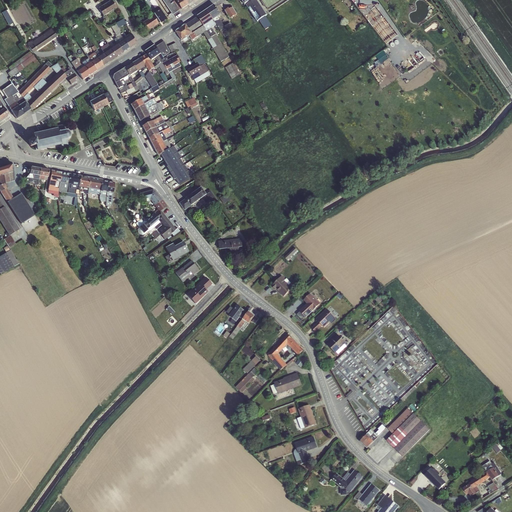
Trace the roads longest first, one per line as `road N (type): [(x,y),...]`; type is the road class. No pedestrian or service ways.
road 1 (tertiary): [(436,510),(352,447),(300,335),(231,278),(159,182)]
road 2 (tertiary): [(20,157),(159,182)]
road 3 (tertiary): [(159,182),(103,72)]
